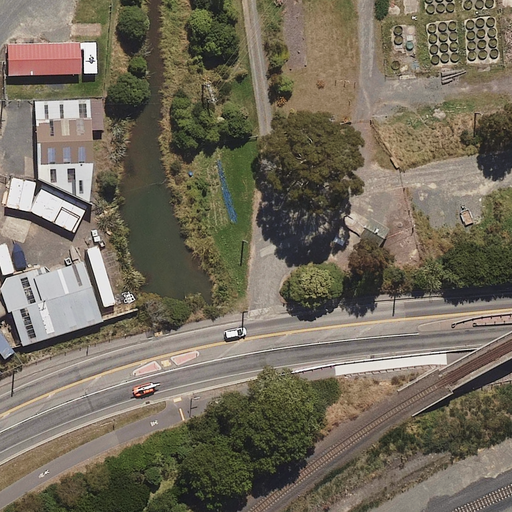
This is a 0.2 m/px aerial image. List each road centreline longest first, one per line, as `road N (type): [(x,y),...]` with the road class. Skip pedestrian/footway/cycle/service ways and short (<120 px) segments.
road 1 (trunk): [(367,331),(166,363),(0,423)]
road 2 (trunk): [(367,331),(511,301)]
road 3 (trunk): [(511,334),(367,331)]
